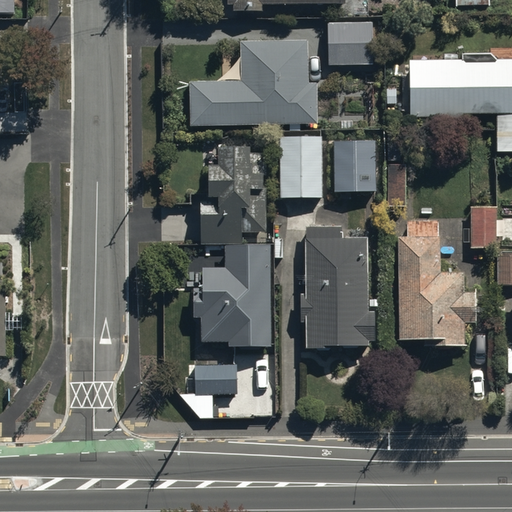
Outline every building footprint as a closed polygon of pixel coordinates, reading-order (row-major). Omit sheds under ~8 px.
[(13,0),(0,0),(0,10),(14,11),(13,0)] [(233,3),(233,8),(262,8),(262,2),(345,1),(344,0),(227,0),(227,3),(233,3)] [(443,0),(412,0),(412,13),(444,13),(443,0)] [(373,22),(329,22),(329,63),(373,63),(373,22)] [(190,80),(191,123),(318,121),(317,82),(308,83),(307,40),(240,41),(241,79),(190,80)] [(462,58),(409,58),(409,116),(436,116),(436,112),(496,112),(496,150),(511,149),(511,58),(496,59),(496,52),(462,52),(462,58)] [(321,135),(280,135),(280,196),(321,196),(321,135)] [(333,139),(334,190),(376,189),(375,139),(333,139)] [(201,242),(225,242),(242,243),(242,230),(266,230),(266,187),(263,187),(263,174),(266,174),(266,152),(249,152),(249,143),(219,143),(219,163),(208,163),(208,193),(201,193),(201,242)] [(406,162),(388,162),(387,200),(406,200),(406,162)] [(499,205),(470,205),(470,247),(499,247),(499,205)] [(409,219),(409,234),(397,234),(398,337),(424,337),(424,343),(466,343),(466,320),(475,320),(475,291),(463,291),(463,270),(440,270),(440,234),(437,234),(437,219),(409,219)] [(368,308),(367,235),(340,235),(340,223),(303,224),(305,292),(300,292),(301,321),(308,321),(308,346),(369,345),(369,337),(376,337),(375,308),(368,308)] [(269,344),(270,244),(225,243),(225,266),(202,266),(202,287),(193,287),(193,315),(202,315),(202,340),(227,341),(227,344),(269,344)] [(511,255),(497,255),(497,284),(511,283),(511,255)] [(0,353),(10,354),(9,262),(0,261),(0,353)] [(236,363),(195,363),(195,394),(236,394),(236,363)]
